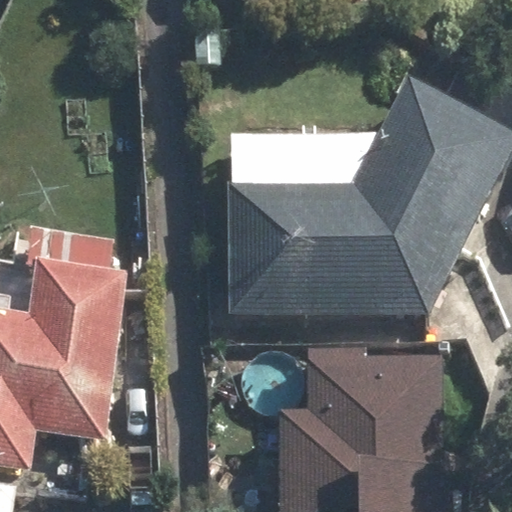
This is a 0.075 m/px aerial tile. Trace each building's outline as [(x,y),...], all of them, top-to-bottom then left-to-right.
[(252,0),(253,16),(348,13),(347,0),(252,0)] [(212,326),(409,327),(506,163),(494,157),(511,127),(511,121),(426,70),(406,103),(395,99),(337,200),(212,199),(212,326)] [(37,485),(95,493),(102,449),(111,450),(134,288),(119,286),(123,261),(45,249),(39,283),(48,285),(41,334),(19,330),(21,319),(0,316),(0,476),(37,482),(37,485)] [(427,488),(425,374),(356,376),(355,366),(308,366),(308,433),(286,434),(286,511),(436,511),(436,488),(427,488)] [(0,511),(20,511),(24,495),(0,490),(0,511)]
